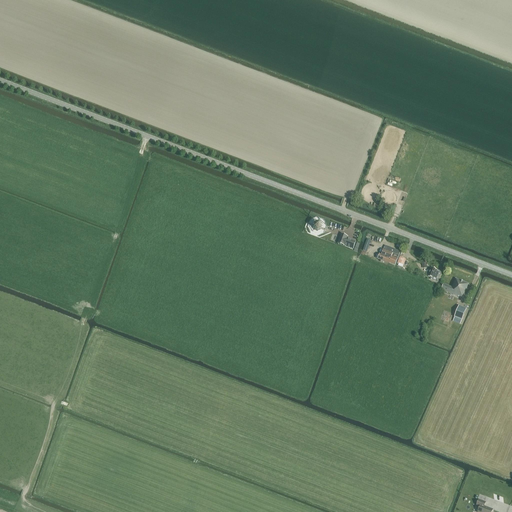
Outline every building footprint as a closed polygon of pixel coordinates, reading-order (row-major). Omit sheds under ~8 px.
[(321,226),(320,223),(317,222),(314,224),(313,227),(314,230),(317,231),(320,229),(321,226)] [(356,242),(347,239),(348,237),(341,234),(338,244),(345,246),(354,249),(356,242)] [(400,252),(385,246),(382,255),(379,254),(378,259),(395,266),(400,252)] [(442,273),(437,271),(437,270),(432,268),(428,277),(433,279),(433,281),(438,283),(442,273)] [(468,284),(456,279),(452,288),(444,285),(441,290),(459,297),(463,298),(468,284)] [(466,309),(459,306),(454,317),(462,320),(466,309)] [(477,511),(491,511),(493,509),(484,506),(486,502),(478,499),(476,507),(479,508),(477,511)]
